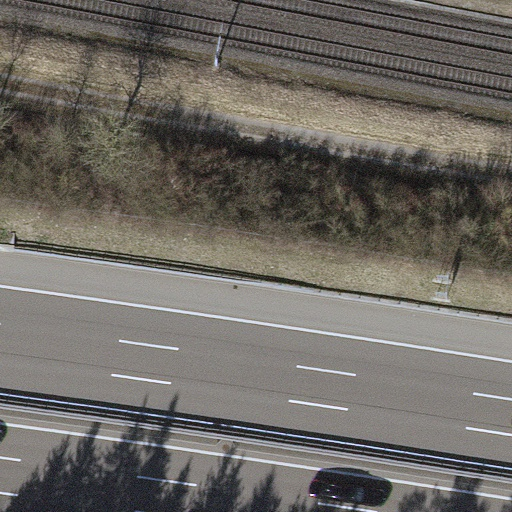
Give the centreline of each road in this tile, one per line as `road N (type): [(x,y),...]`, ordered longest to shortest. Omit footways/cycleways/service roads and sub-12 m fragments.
road 1 (track): [(0,84),(511,179)]
road 2 (motorway): [(511,416),(0,341)]
road 3 (motorway): [(0,477),(244,511)]
